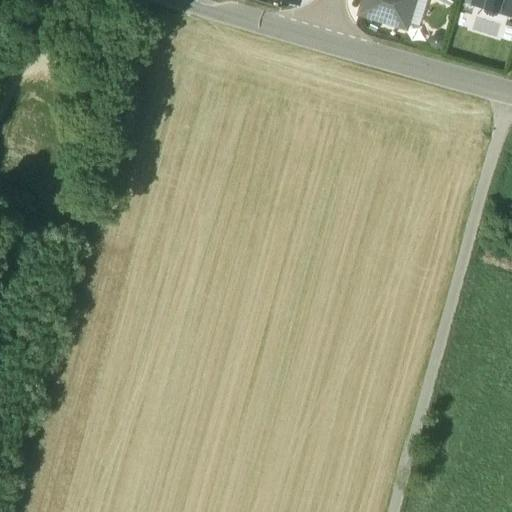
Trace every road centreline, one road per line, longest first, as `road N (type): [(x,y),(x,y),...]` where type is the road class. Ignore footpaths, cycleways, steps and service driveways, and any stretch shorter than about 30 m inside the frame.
road 1 (track): [(509,94),(393,511)]
road 2 (tertiary): [(511,95),(319,40)]
road 3 (tertiary): [(319,40),(176,0)]
